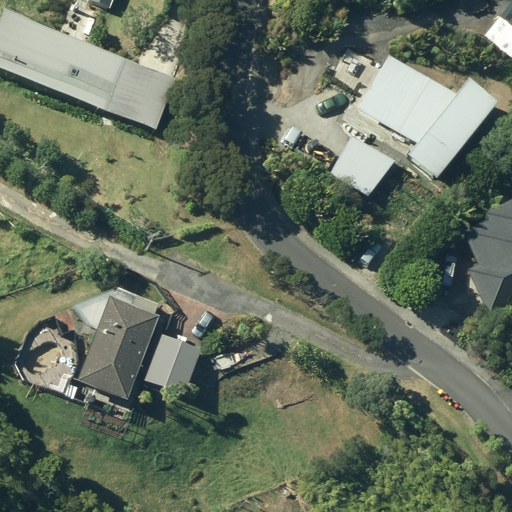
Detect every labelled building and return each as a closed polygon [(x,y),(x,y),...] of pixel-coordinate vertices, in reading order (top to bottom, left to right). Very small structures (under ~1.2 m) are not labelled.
[(0,37),(0,83),(156,137),(175,84),(4,25),(0,37)] [(405,163),(428,181),(488,113),(463,92),(453,103),(450,107),(384,67),(355,116),(413,151),(412,153),(405,163)] [(325,183),(363,205),(391,170),(348,144),(325,183)] [(466,277),(484,319),(511,307),(511,214),(485,226),(488,230),(464,241),(477,272),(466,277)] [(71,389),(122,408),(153,323),(148,322),(151,314),(126,304),(123,312),(103,305),(71,389)] [(145,384),(185,399),(202,353),(163,338),(145,384)]
